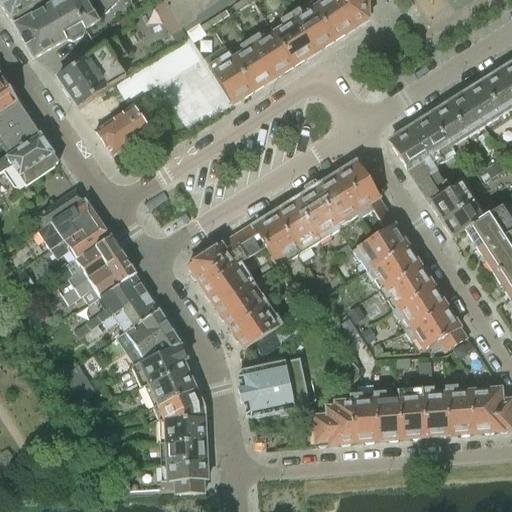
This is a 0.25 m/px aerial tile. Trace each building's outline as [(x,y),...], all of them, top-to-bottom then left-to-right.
[(0,0),(0,7),(8,20),(41,0),(0,0)] [(51,0),(52,0),(10,24),(32,60),(64,41),(72,43),(81,38),(83,30),(98,22),(87,4),(91,1),(93,0),(51,0)] [(196,24),(181,0),(162,0),(163,0),(162,1),(179,31),(184,31),(196,24)] [(181,0),(196,24),(234,0),(181,0)] [(344,9),(327,0),(313,0),(308,3),(333,42),(343,36),(343,33),(353,27),(356,28),(363,23),(365,16),(368,15),(368,8),(365,5),(365,4),(348,5),(344,9)] [(327,0),(344,9),(348,5),(365,4),(364,0),(327,0)] [(241,2),(231,8),(233,13),(243,6),(241,2)] [(308,3),(297,10),(296,9),(287,15),(312,53),(320,48),(322,49),(333,42),(308,3)] [(312,53),(287,15),(278,21),(279,22),(268,29),(270,33),(293,67),(302,61),(303,58),(312,53)] [(216,17),(207,23),(210,27),(219,22),(216,17)] [(192,38),(201,32),(199,28),(190,33),(192,38)] [(179,31),(171,36),(175,44),(184,39),(179,31)] [(293,67),(270,33),(259,39),(255,35),(247,40),(271,78),(279,73),(282,74),(293,67)] [(113,39),(56,78),(76,108),(106,87),(122,78),(115,66),(125,59),(113,39)] [(271,78),(247,40),(236,47),(240,51),(229,58),(251,93),(262,86),(263,83),(271,78)] [(251,93),(229,58),(218,65),(215,60),(206,65),(230,103),(238,98),(241,99),(251,93)] [(502,71),(497,75),(511,98),(511,64),(509,67),(507,65),(502,68),(502,71)] [(145,65),(135,71),(139,78),(149,72),(145,65)] [(468,93),(463,96),(483,128),(511,110),(511,98),(497,75),(492,77),(490,76),(485,79),(485,82),(475,88),(473,87),(468,90),(468,93)] [(0,112),(15,102),(0,79),(0,112)] [(434,114),(429,117),(450,149),(483,128),(463,96),(458,99),(456,98),(444,105),(444,108),(442,109),(439,108),(434,111),(434,114)] [(143,99),(93,133),(111,159),(133,143),(140,144),(146,141),(148,134),(149,133),(140,118),(151,111),(143,99)] [(15,102),(0,112),(0,136),(26,119),(15,102)] [(450,149),(429,117),(428,118),(425,117),(417,122),(417,125),(409,130),(434,169),(443,164),(441,160),(451,153),(449,150),(450,149)] [(26,119),(0,136),(0,150),(5,158),(38,137),(26,119)] [(434,169),(409,130),(404,133),(401,132),(393,137),(393,140),(391,141),(390,147),(416,186),(436,173),(434,169)] [(38,137),(5,158),(0,161),(0,174),(2,173),(11,188),(17,190),(57,164),(38,137)] [(382,208),(357,168),(351,167),(349,168),(346,167),(338,172),(338,174),(331,179),(356,219),(359,223),(363,220),(382,208)] [(442,183),(439,178),(436,173),(416,186),(422,196),(442,183)] [(356,219),(331,179),(325,183),(322,182),(314,187),(314,190),(311,192),(332,226),(342,219),(344,221),(347,220),(349,224),(356,219)] [(428,206),(430,205),(451,191),(445,181),(442,183),(422,196),(428,206)] [(451,191),(430,205),(433,209),(432,212),(435,216),(438,216),(444,226),(443,228),(446,233),(449,233),(452,239),(464,231),(483,219),(462,185),(451,191)] [(41,229),(82,201),(75,191),(34,218),(41,229)] [(336,232),(332,226),(311,192),(304,196),(302,195),(294,200),(294,202),(291,204),(316,245),(336,232)] [(48,251),(94,220),(82,201),(41,229),(36,232),(48,251)] [(316,245),(291,204),(284,209),(281,207),(273,212),(273,215),(270,217),(296,258),(316,245)] [(369,229),(388,217),(382,208),(363,220),(369,229)] [(511,228),(499,208),(483,219),(464,231),(491,274),(511,260),(511,228)] [(296,258),(270,217),(263,221),(261,220),(253,225),(253,228),(252,229),(264,249),(271,259),(278,269),(296,258)] [(370,242),(393,228),(394,227),(388,217),(369,229),(364,232),(370,242)] [(72,262),(106,238),(94,220),(48,251),(55,260),(66,253),(72,262)] [(251,227),(240,233),(254,255),(264,249),(252,229),(251,227)] [(368,272),(406,249),(404,247),(405,244),(400,236),(398,236),(393,228),(370,242),(350,255),(356,264),(361,260),(368,272)] [(200,289),(235,267),(244,262),(254,255),(240,233),(189,266),(188,271),(200,289)] [(70,289),(119,257),(106,238),(72,262),(64,268),(70,277),(65,281),(70,289)] [(337,261),(349,254),(345,247),(333,254),(337,261)] [(381,292),(418,268),(417,266),(418,264),(414,258),(411,258),(406,249),(368,272),(363,275),(369,284),(374,281),(381,292)] [(97,299),(131,275),(119,257),(70,289),(60,296),(66,305),(78,298),(84,307),(97,299)] [(253,285),(278,269),(271,259),(247,275),(242,278),(235,267),(200,289),(214,310),(248,288),(253,285)] [(511,260),(491,274),(511,306),(511,260)] [(394,312),(431,289),(430,286),(431,284),(427,278),(424,278),(418,268),(381,292),(376,295),(382,305),(388,302),(394,312)] [(23,271),(4,283),(13,297),(32,285),(23,271)] [(100,325),(144,295),(131,275),(97,299),(104,310),(83,325),(84,327),(75,333),(79,340),(83,337),(95,328),(100,325)] [(248,288),(214,310),(228,330),(261,308),(265,305),(260,297),(256,300),(248,288)] [(408,333),(445,309),(443,307),(444,304),(440,298),(437,298),(431,289),(394,312),(389,316),(395,325),(400,322),(408,333)] [(144,295),(100,325),(104,331),(114,324),(121,336),(156,313),(144,295)] [(271,333),(280,328),(273,317),(268,320),(261,308),(228,330),(242,351),(253,344),(271,333)] [(356,309),(348,314),(355,324),(362,320),(356,309)] [(445,309),(408,333),(403,336),(409,346),(413,343),(420,353),(428,349),(435,344),(457,329),(456,327),(457,324),(453,318),(450,318),(445,309)] [(178,346),(156,313),(121,336),(115,341),(126,359),(132,368),(178,346)] [(87,343),(99,334),(95,328),(83,337),(87,343)] [(457,329),(435,344),(428,349),(433,356),(440,352),(441,355),(464,340),(457,329)] [(378,345),(370,348),(374,358),(382,355),(378,345)] [(184,369),(181,361),(185,360),(178,346),(132,368),(139,380),(142,388),(184,369)] [(249,420),(291,411),(281,364),(239,373),(236,378),(238,390),(236,391),(239,405),(241,404),(243,416),(249,420)] [(184,369),(142,388),(152,409),(194,390),(184,369)] [(446,437),(442,395),(431,396),(430,390),(431,389),(431,381),(419,382),(420,390),(418,391),(419,397),(422,439),(434,438),(437,439),(443,439),(446,437)] [(422,439),(419,397),(406,398),(405,383),(394,384),(395,392),(395,399),(398,440),(411,439),(413,441),(420,441),(422,439)] [(86,384),(72,393),(78,403),(92,394),(86,384)] [(375,442),(372,401),(358,402),(358,395),(356,395),(356,385),(350,390),(350,396),(347,396),(347,403),(351,444),(363,443),(365,445),(372,445),(373,442),(375,442)] [(398,440),(395,399),(382,400),(382,393),(380,394),(379,385),(371,385),(371,394),(372,401),(375,442),(387,441),(389,443),(396,443),(397,441),(398,440)] [(442,395),(446,437),(458,436),(461,437),(467,437),(469,435),(471,435),(467,393),(454,394),(453,388),(442,389),(442,395)] [(194,390),(152,409),(158,422),(203,419),(203,417),(203,414),(202,410),(201,407),(201,405),(194,390)] [(499,390),(467,393),(471,435),(482,434),(485,436),(491,435),(493,433),(511,432),(511,429),(511,412),(509,413),(509,402),(506,402),(500,402),(499,390)] [(350,444),(351,444),(347,403),(332,404),(333,416),(312,418),(314,447),(339,445),(341,447),(348,447),(350,444)] [(203,419),(158,422),(159,446),(204,444),(203,419)] [(204,444),(159,446),(160,470),(205,467),(204,444)] [(123,459),(144,457),(143,447),(123,448),(123,459)] [(205,467),(160,470),(161,483),(157,483),(158,492),(172,491),(172,496),(202,495),(201,482),(205,481),(205,467)]
